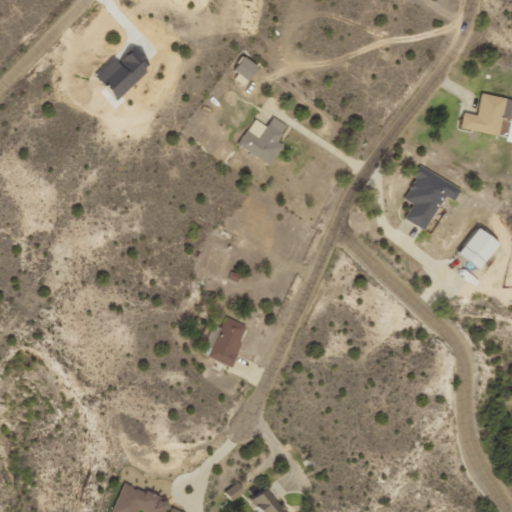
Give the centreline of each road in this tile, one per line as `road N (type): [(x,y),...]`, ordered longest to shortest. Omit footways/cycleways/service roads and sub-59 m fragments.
road 1 (residential): [(511,509),(481,465),(482,396),(463,343),(388,282),(354,237)]
road 2 (residential): [(354,237),(360,184),(472,42),(472,0)]
road 3 (residential): [(253,441),(354,237)]
road 4 (residential): [(0,85),(85,0)]
